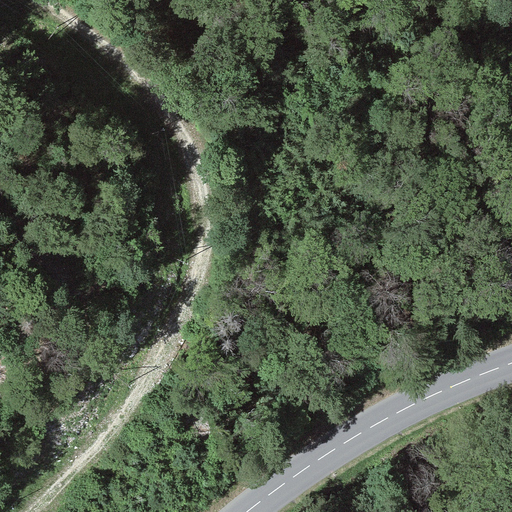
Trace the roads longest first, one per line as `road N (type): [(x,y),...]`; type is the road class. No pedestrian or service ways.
road 1 (track): [(33,511),(121,415),(174,326),(193,286),(206,218),(179,124),(135,72),(40,0)]
road 2 (secondary): [(511,364),(376,424),(247,511)]
